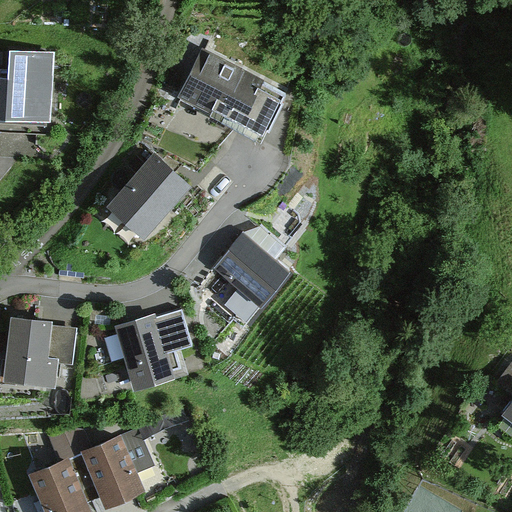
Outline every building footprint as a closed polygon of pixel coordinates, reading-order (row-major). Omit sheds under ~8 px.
[(0,78),(0,126),(52,128),(53,54),(0,53),(0,64),(1,65),(1,79),(0,78)] [(178,102),(263,145),(288,95),(203,53),(178,102)] [(140,233),(188,176),(153,146),(105,203),(140,233)] [(288,257),(241,224),(214,262),(261,295),(288,257)] [(182,307),(120,325),(134,375),(173,364),(167,344),(191,338),(182,307)] [(75,325),(13,316),(5,372),(52,379),(56,355),(70,357),(75,325)] [(76,449),(99,502),(142,484),(120,430),(76,449)] [(32,467),(51,511),(75,511),(99,502),(76,449),(32,467)]
